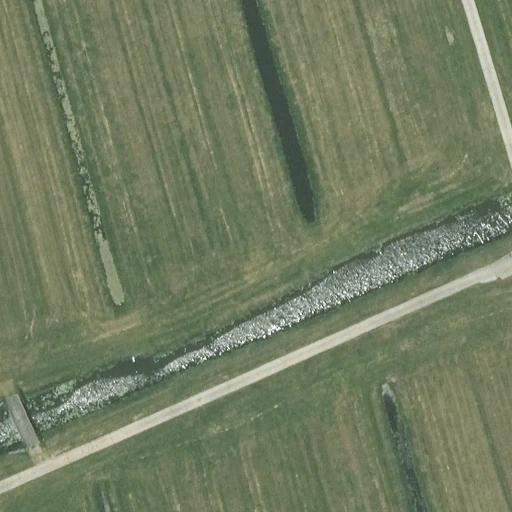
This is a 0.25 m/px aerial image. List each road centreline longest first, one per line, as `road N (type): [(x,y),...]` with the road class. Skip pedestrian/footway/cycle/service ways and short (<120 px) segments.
road 1 (track): [(0,490),(511,260)]
road 2 (track): [(466,0),(511,154)]
